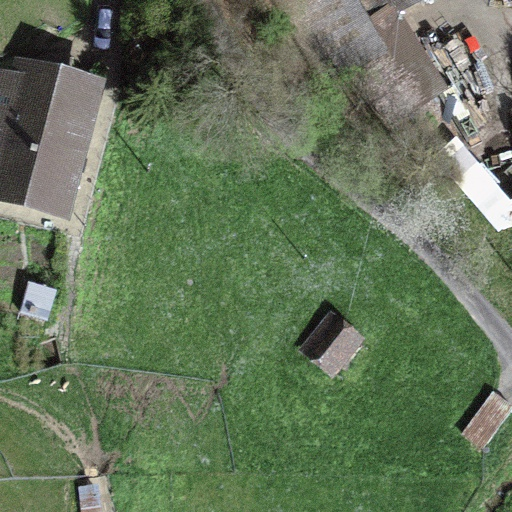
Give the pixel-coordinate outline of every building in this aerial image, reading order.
[(293,0),(321,48),(387,12),(408,0),(293,0)] [(396,26),(334,64),(389,123),(438,94),(396,26)] [(511,112),(488,67),(438,94),(465,142),(511,117),(511,112)] [(59,209),(91,90),(27,73),(24,83),(0,77),(0,192),(33,202),(59,209)] [(355,341),(330,320),(306,351),(331,371),(355,341)] [(462,433),(483,449),(511,409),(511,406),(493,392),(462,433)]
